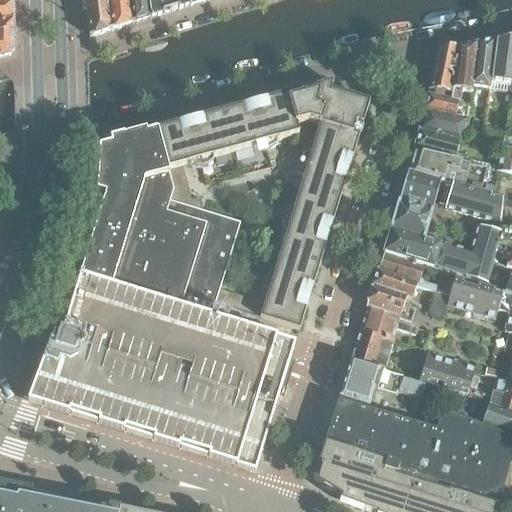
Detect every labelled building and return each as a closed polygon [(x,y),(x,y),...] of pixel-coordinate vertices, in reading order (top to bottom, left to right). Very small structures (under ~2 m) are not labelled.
[(106,0),(81,0),(83,13),(86,12),(88,25),(90,39),(110,32),(106,0)] [(106,0),(110,32),(131,26),(127,0),(106,0)] [(150,20),(147,0),(127,0),(131,26),(150,20)] [(189,0),(147,0),(150,20),(190,7),(189,0)] [(0,22),(13,20),(13,1),(0,2),(0,22)] [(13,20),(0,22),(0,59),(10,57),(14,52),(13,20)] [(511,40),(494,44),(489,92),(489,93),(511,95),(511,40)] [(475,47),(471,90),(489,92),(494,44),(475,47)] [(470,95),(471,90),(475,47),(458,50),(450,94),(449,100),(449,103),(459,105),(461,94),(470,95)] [(436,58),(428,92),(450,94),(458,50),(442,53),(436,58)] [(264,306),(219,293),(215,305),(233,311),(299,331),(368,105),(330,92),(331,87),(332,85),(319,89),(308,124),(319,128),(264,306)] [(308,124),(319,89),(287,97),(156,132),(171,195),(169,205),(201,215),(197,200),(190,202),(181,168),(298,137),(296,127),(308,124)] [(466,106),(459,105),(449,103),(449,100),(426,97),(423,113),(464,122),(466,106)] [(464,122),(423,113),(418,133),(419,133),(459,142),(465,138),(464,122)] [(467,129),(465,138),(482,141),(484,133),(467,129)] [(171,195),(156,132),(110,144),(97,158),(94,203),(101,213),(65,325),(62,325),(58,325),(55,326),(27,404),(255,476),(277,398),(282,400),(292,368),(295,362),(290,360),(295,344),(229,324),(233,311),(215,305),(219,293),(239,226),(201,215),(169,205),(171,195)] [(419,133),(414,152),(466,162),(466,161),(466,158),(456,155),(459,142),(419,133)] [(511,151),(511,140),(504,139),(502,152),(511,153),(511,151)] [(466,162),(465,166),(486,171),(511,176),(511,152),(511,153),(502,152),(499,151),(496,168),(466,161),(466,162)] [(413,155),(408,174),(442,183),(452,185),(477,192),(481,193),(484,180),(486,171),(465,166),(413,155)] [(407,174),(398,205),(432,215),(442,183),(408,174),(407,174)] [(452,185),(445,211),(469,218),(477,192),(452,185)] [(477,192),(469,218),(491,224),(499,225),(501,207),(501,200),(490,197),(491,196),(481,193),(477,192)] [(392,227),(391,232),(425,241),(426,237),(432,215),(398,205),(392,227)] [(471,254),(471,255),(493,262),(495,250),(500,235),(478,229),(471,254)] [(391,232),(383,255),(423,269),(424,268),(432,271),(439,250),(439,251),(441,246),(425,241),(391,232)] [(511,232),(502,232),(500,235),(495,250),(511,254),(511,232)] [(439,250),(432,271),(439,273),(439,274),(454,279),(457,280),(465,252),(441,246),(439,251),(439,250)] [(511,254),(495,250),(493,262),(492,266),(503,269),(511,272),(511,254)] [(465,252),(457,280),(470,284),(485,289),(492,266),(493,262),(471,255),(471,254),(465,252)] [(423,269),(383,255),(377,273),(415,286),(433,292),(448,297),(454,279),(439,274),(435,287),(423,283),(423,281),(420,280),(423,269)] [(499,281),(495,293),(500,294),(511,298),(511,272),(503,269),(499,281)] [(377,273),(373,288),(411,299),(415,286),(377,273)] [(461,313),(470,284),(457,280),(454,279),(448,297),(444,312),(450,313),(451,310),(461,313)] [(476,320),(485,289),(470,284),(461,313),(470,315),(471,315),(470,318),(476,320)] [(408,311),(411,299),(373,288),(367,310),(388,317),(411,324),(414,312),(408,311)] [(495,311),(500,294),(495,293),(485,289),(476,320),(482,322),(482,318),(493,321),(495,311)] [(444,312),(448,297),(433,292),(433,293),(427,313),(428,317),(431,320),(436,321),(439,320),(442,318),(444,312)] [(511,298),(500,294),(495,311),(507,315),(511,298)] [(367,312),(360,331),(393,342),(396,331),(416,337),(418,330),(387,320),(388,319),(388,317),(367,310),(367,312)] [(503,329),(502,333),(507,335),(511,335),(511,316),(507,315),(503,329)] [(360,331),(355,348),(388,359),(393,342),(360,331)] [(388,359),(355,348),(351,363),(384,374),(388,359)] [(432,389),(441,361),(432,358),(433,355),(426,352),(416,384),(424,387),(432,389)] [(448,394),(458,362),(452,360),(451,364),(441,361),(432,389),(448,394)] [(468,390),(468,387),(472,377),(474,371),(463,368),(465,364),(458,362),(448,394),(454,396),(465,399),(468,390)] [(384,374),(351,363),(341,396),(340,396),(339,399),(339,400),(368,409),(374,392),(394,398),(395,396),(418,402),(424,387),(416,384),(384,374)] [(511,384),(511,368),(510,376),(502,374),(500,381),(511,384)] [(500,381),(502,374),(486,370),(484,377),(494,380),(500,381)] [(478,379),(472,377),(468,387),(475,389),(478,379)] [(494,380),(491,393),(511,399),(511,384),(500,381),(494,380)] [(474,392),(468,390),(465,399),(471,402),(474,392)] [(474,392),(471,402),(511,415),(511,399),(491,393),(489,400),(479,398),(480,394),(474,392)] [(454,396),(449,416),(448,419),(511,441),(511,415),(471,402),(465,399),(454,396)] [(511,441),(448,419),(449,416),(440,413),(434,432),(346,406),(338,403),(324,446),(374,462),(374,460),(399,469),(396,476),(497,510),(511,455),(511,441)] [(317,483),(313,481),(313,483),(349,505),(364,511),(495,511),(497,510),(396,476),(399,469),(374,460),(374,462),(324,446),(318,467),(322,468),(317,483)] [(119,511),(120,511),(119,511),(118,511),(0,487),(0,511),(119,511)]
